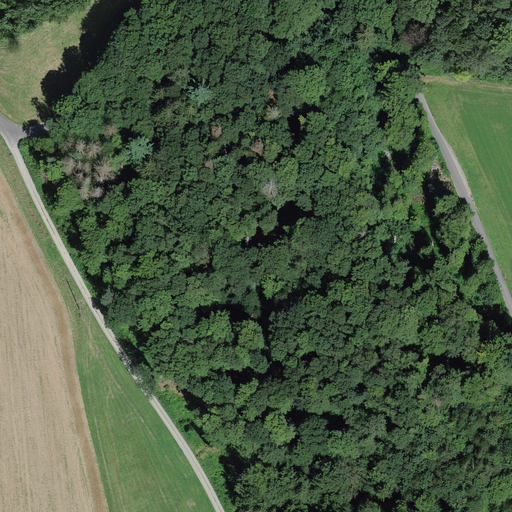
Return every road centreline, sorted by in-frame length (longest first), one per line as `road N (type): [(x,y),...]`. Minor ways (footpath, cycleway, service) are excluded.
road 1 (track): [(3,128),(95,309),(225,511)]
road 2 (residential): [(511,316),(465,194),(396,62),(368,33),(299,0)]
road 3 (residential): [(187,0),(155,16),(52,118),(0,123)]
